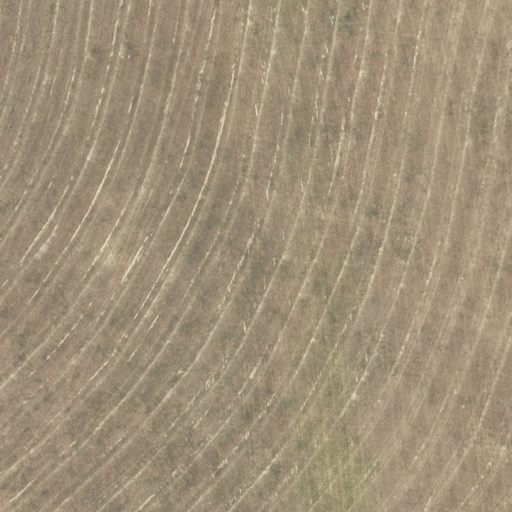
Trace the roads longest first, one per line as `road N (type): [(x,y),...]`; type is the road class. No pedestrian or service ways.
road 1 (unknown): [(410,511),(511,0)]
road 2 (unknown): [(431,405),(0,221)]
